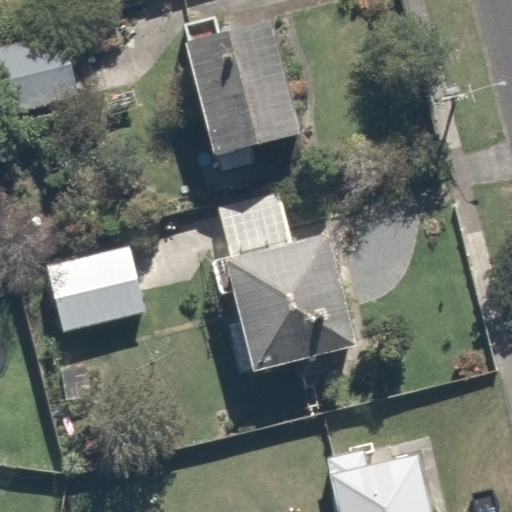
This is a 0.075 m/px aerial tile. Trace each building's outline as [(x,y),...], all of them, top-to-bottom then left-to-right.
[(115,0),(118,11),(160,0),(115,0)] [(293,31),(194,55),(223,175),(322,152),(293,31)] [(68,39),(0,55),(0,107),(2,118),(82,98),(68,39)] [(295,188),(230,204),(274,379),(386,351),(359,244),(312,256),(295,188)] [(132,248),(46,264),(60,335),(206,307),(189,221),(129,233),(132,248)] [(451,511),(438,448),(331,471),(339,511),(451,511)]
